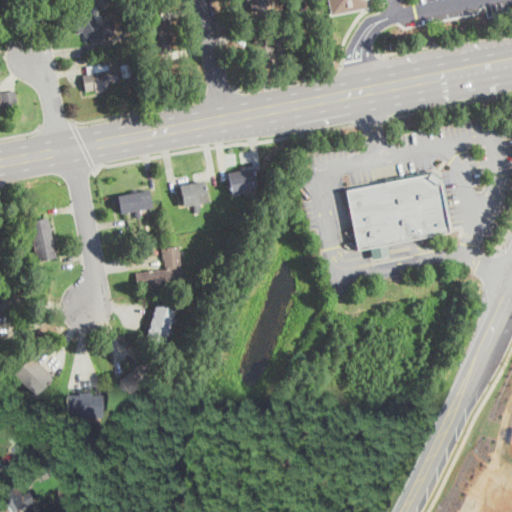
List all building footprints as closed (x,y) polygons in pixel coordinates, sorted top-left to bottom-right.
[(0,0),(0,12),(11,7),(7,0),(0,0)] [(272,7),(270,0),(247,0),(249,11),(272,7)] [(328,0),(368,0),(369,5),(331,13),(328,0)] [(99,18),(94,6),(72,16),(81,37),(89,34),(92,42),(117,31),(109,13),(99,18)] [(150,20),(153,50),(170,48),(167,18),(150,20)] [(275,70),(275,32),(254,32),(254,70),(275,70)] [(84,90),(119,87),(117,62),(82,65),(84,90)] [(0,108),(17,107),(15,87),(0,89),(0,108)] [(227,170),(231,192),(258,188),(254,165),(227,170)] [(425,172),(342,189),(355,250),(448,232),(438,180),(425,172)] [(209,199),(203,177),(179,184),(184,205),(209,199)] [(152,206),(148,187),(117,194),(121,213),(152,206)] [(56,255),(47,215),(27,220),(37,260),(56,255)] [(180,244),(162,245),(163,267),(136,269),(136,287),(182,284),(180,244)] [(166,341),(177,308),(157,301),(146,334),(166,341)] [(54,374),(29,354),(12,375),(37,395),(54,374)] [(117,379),(129,395),(156,374),(144,358),(117,379)] [(67,391),(67,417),(103,417),(103,391),(67,391)] [(0,491),(0,493),(10,511),(12,511),(34,501),(28,491),(22,495),(15,483),(0,491)]
